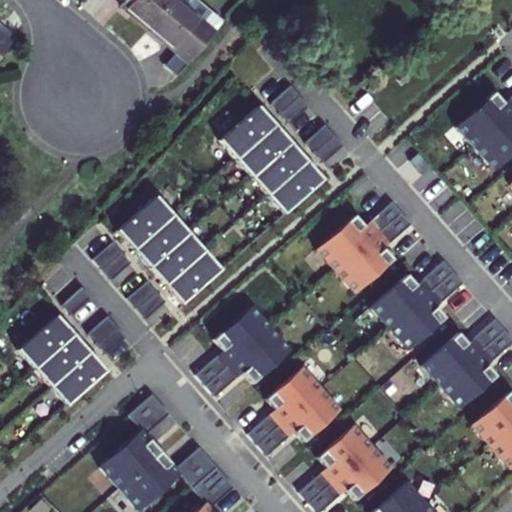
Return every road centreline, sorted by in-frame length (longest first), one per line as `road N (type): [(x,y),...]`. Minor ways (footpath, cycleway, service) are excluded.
road 1 (residential): [(296,74),(511,316)]
road 2 (residential): [(0,503),(148,355)]
road 3 (residential): [(283,511),(148,355)]
road 4 (residential): [(148,355),(69,261)]
